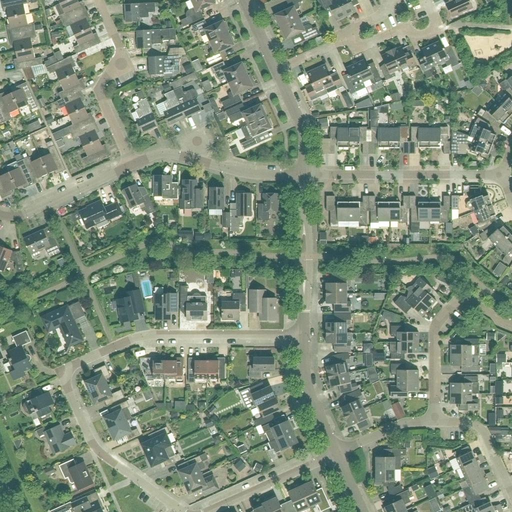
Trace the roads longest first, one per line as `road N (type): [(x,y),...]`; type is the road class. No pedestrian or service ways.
road 1 (residential): [(176,507),(98,452),(60,371),(136,337),(302,334)]
road 2 (residential): [(304,174),(506,174)]
road 3 (residential): [(434,422),(434,326),(462,296),(511,323)]
road 4 (residential): [(133,164),(98,88),(126,64),(97,0)]
road 5 (residential): [(304,174),(247,173),(170,154),(133,164)]
road 6 (residential): [(133,164),(24,214),(0,214)]
road 7 (residential): [(335,453),(208,511)]
road 8 (residential): [(338,43),(362,46),(437,25),(427,0)]
road 9 (tertiary): [(335,453),(310,396),(302,334)]
